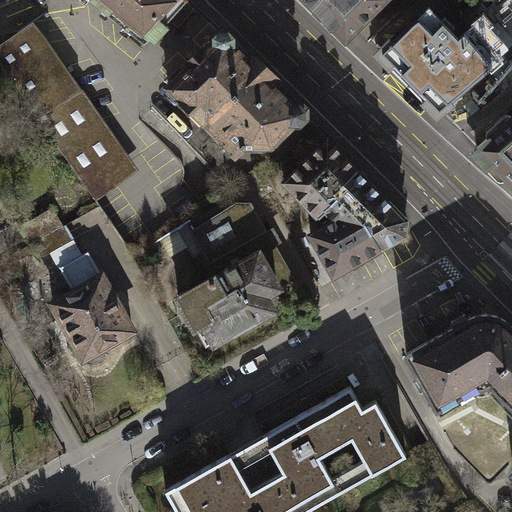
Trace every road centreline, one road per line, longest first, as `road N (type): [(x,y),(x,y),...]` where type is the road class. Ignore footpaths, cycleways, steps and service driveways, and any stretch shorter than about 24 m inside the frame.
road 1 (residential): [(497,239),(84,472)]
road 2 (secondary): [(252,0),(420,162)]
road 3 (residential): [(420,162),(511,83)]
